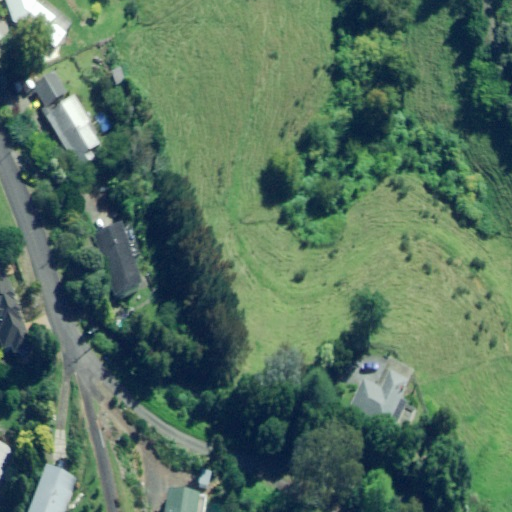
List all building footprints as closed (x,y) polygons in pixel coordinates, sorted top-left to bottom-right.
[(6,0),(15,25),(37,42),(40,38),(55,50),(65,38),(50,26),(53,23),(35,9),(32,0),(6,0)] [(101,151),(57,79),(33,94),(44,112),(41,114),(78,174),(94,165),(90,158),(101,151)] [(141,289),(121,234),(93,244),(113,299),(141,289)] [(12,361),(30,355),(2,273),(0,273),(0,355),(1,358),(10,355),(12,361)] [(389,402),(363,387),(349,413),(386,433),(402,404),(391,398),(389,402)] [(0,487),(14,448),(0,443),(0,487)] [(65,511),(75,485),(45,474),(30,511),(65,511)] [(203,511),(205,502),(168,498),(166,511),(203,511)]
